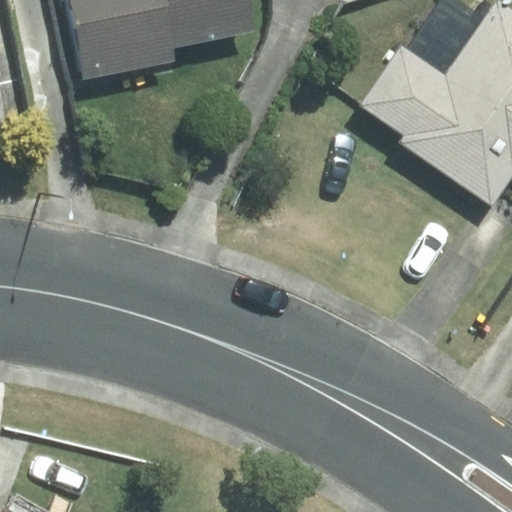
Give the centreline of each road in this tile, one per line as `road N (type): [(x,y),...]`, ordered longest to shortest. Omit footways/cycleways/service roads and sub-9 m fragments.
road 1 (tertiary): [(163,319),(355,374),(511,459)]
road 2 (tertiary): [(451,511),(163,319)]
road 3 (tertiary): [(163,319),(0,289)]
